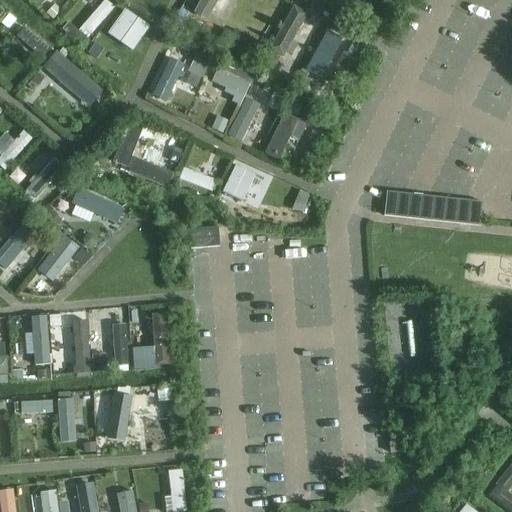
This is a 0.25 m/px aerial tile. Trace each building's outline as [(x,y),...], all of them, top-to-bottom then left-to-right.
[(201,0),(195,14),(208,20),(213,10),(221,13),(227,0),(226,0),(201,0)] [(251,0),(238,25),(247,31),(264,0),(251,0)] [(36,7),(55,23),(61,16),(49,5),(47,7),(41,1),(36,7)] [(87,39),(114,9),(106,1),(78,32),(69,24),(63,31),(80,46),(86,39),(87,39)] [(282,56),(306,13),(291,4),(285,16),(288,17),(270,49),(282,56)] [(50,50),(24,28),(17,37),(42,59),(50,50)] [(511,33),(503,29),(472,89),(501,104),(511,82),(511,33)] [(132,69),(103,44),(95,53),(124,78),(132,69)] [(197,54),(189,73),(203,78),(210,60),(197,54)] [(321,54),(318,62),(338,68),(341,60),(321,54)] [(101,91),(61,57),(47,72),(88,107),(101,91)] [(171,60),(153,97),(166,103),(179,77),(182,78),(184,75),(180,73),(184,66),(171,60)] [(338,75),(316,64),(312,72),(306,69),(300,80),(307,83),(306,85),(310,87),(311,85),(318,88),(317,90),(329,97),(336,83),(334,83),(338,75)] [(252,89),(256,80),(238,71),(237,73),(223,67),(219,74),(217,72),(213,82),(227,89),(224,94),(230,97),(233,92),(236,94),(232,102),(240,106),(249,88),(252,89)] [(275,92),(267,107),(278,113),(286,97),(275,92)] [(241,143),(259,106),(247,100),(229,137),(241,143)] [(285,114),(265,155),(279,161),(291,136),(299,140),(306,125),(299,122),(299,121),(285,114)] [(129,124),(113,163),(127,169),(143,130),(129,124)] [(0,167),(5,172),(32,140),(23,133),(15,142),(6,134),(0,140),(0,155),(2,157),(0,159),(0,167)] [(129,174),(168,189),(173,175),(135,159),(129,174)] [(55,161),(27,192),(36,200),(63,169),(55,161)] [(236,161),(221,197),(233,202),(245,172),(254,176),(257,169),(236,161)] [(216,182),(184,170),(180,180),(212,192),(216,182)] [(108,203),(72,187),(67,200),(103,216),(108,203)] [(300,192),(293,211),(304,213),(310,196),(300,192)] [(386,193),(384,214),(383,217),(479,228),(481,204),(386,193)] [(9,214),(0,206),(0,205),(1,205),(0,203),(0,221),(1,223),(9,214)] [(21,228),(0,252),(0,269),(2,272),(20,251),(23,253),(27,249),(24,246),(32,238),(21,228)] [(63,244),(43,270),(53,278),(73,252),(63,244)] [(153,316),(156,367),(170,366),(167,315),(153,316)] [(49,362),(46,317),(33,318),(34,322),(27,322),(28,335),(35,334),(35,342),(25,342),(26,364),(49,362)] [(73,323),(76,368),(74,369),(74,375),(77,375),(77,378),(89,377),(88,374),(91,374),(87,322),(73,323)] [(113,326),(115,367),(128,367),(126,326),(113,326)] [(92,356),(93,373),(107,373),(107,355),(92,356)] [(7,358),(0,358),(0,384),(7,384),(7,376),(8,376),(7,358)] [(128,431),(126,409),(150,407),(151,412),(159,411),(158,407),(172,406),(171,392),(112,397),(114,412),(110,412),(111,419),(114,419),(115,432),(128,431)] [(52,400),(17,405),(19,417),(54,411),(52,400)] [(74,442),(71,408),(59,409),(61,442),(74,442)] [(511,511),(511,496),(508,493),(511,487),(511,465),(496,485),(502,490),(494,500),(509,511),(511,511)] [(186,511),(182,471),(169,473),(172,502),(168,503),(168,508),(173,507),(173,511),(186,511)] [(119,485),(124,511),(136,511),(131,483),(119,485)] [(84,492),(87,511),(99,511),(96,490),(84,492)] [(44,500),(46,511),(58,511),(56,498),(44,500)]
